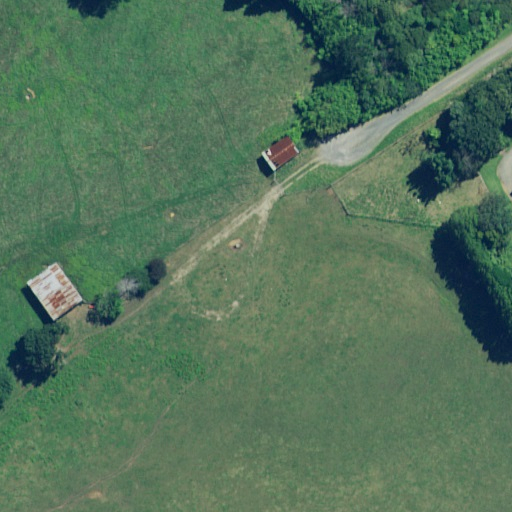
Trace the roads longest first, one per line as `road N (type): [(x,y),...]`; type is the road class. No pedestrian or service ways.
road 1 (track): [(0,404),(350,146)]
road 2 (unclassified): [(350,146),(511,42)]
